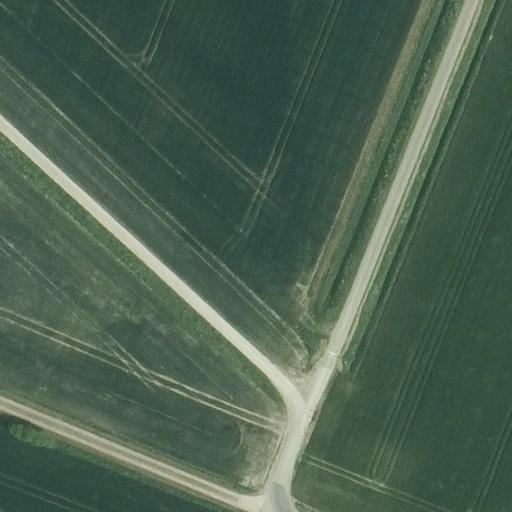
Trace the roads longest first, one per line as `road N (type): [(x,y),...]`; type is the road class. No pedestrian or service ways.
road 1 (unclassified): [(301,428),(474,0)]
road 2 (unclassified): [(301,428),(299,406),(277,378),(0,122)]
